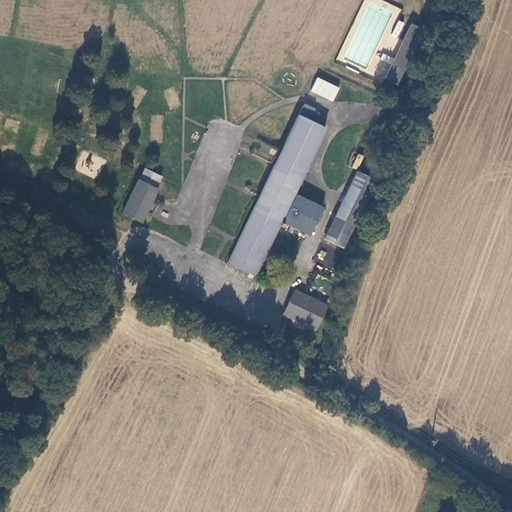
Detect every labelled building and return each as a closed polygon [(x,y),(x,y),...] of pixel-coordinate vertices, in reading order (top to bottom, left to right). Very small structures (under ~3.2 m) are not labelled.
[(398,20),(392,34),(398,36),(404,22),(398,20)] [(384,78),(396,84),(423,30),(410,24),(384,78)] [(310,91),(333,102),(340,87),(317,77),(310,91)] [(0,89),(0,100),(8,102),(10,91),(0,89)] [(31,110),(46,112),(47,102),(32,100),(31,110)] [(314,107),(304,102),(297,116),(314,124),(320,113),(313,110),(314,107)] [(308,234),(321,207),(292,193),(324,128),(314,124),(297,116),(296,116),(227,260),(245,269),(254,273),(278,224),(280,220),(308,234)] [(36,142),(41,132),(28,127),(24,136),(36,142)] [(122,212),(141,221),(157,187),(156,186),(154,185),(160,174),(147,167),(141,179),(140,178),(139,178),(122,212)] [(356,172),(335,216),(353,225),(374,180),(356,172)] [(353,225),(335,216),(324,238),(342,248),(353,225)] [(301,296),(294,293),(283,315),(315,331),(326,308),(301,296)]
